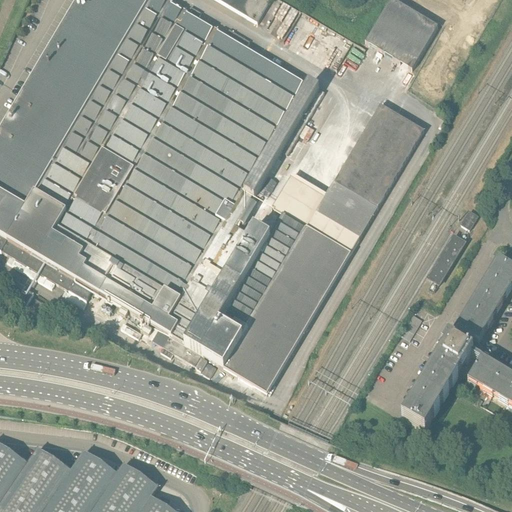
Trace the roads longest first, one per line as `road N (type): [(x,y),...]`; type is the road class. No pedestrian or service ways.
road 1 (primary): [(320,465),(150,391),(0,359)]
road 2 (primary): [(0,383),(162,421),(309,485)]
road 3 (trunk): [(469,511),(320,465)]
